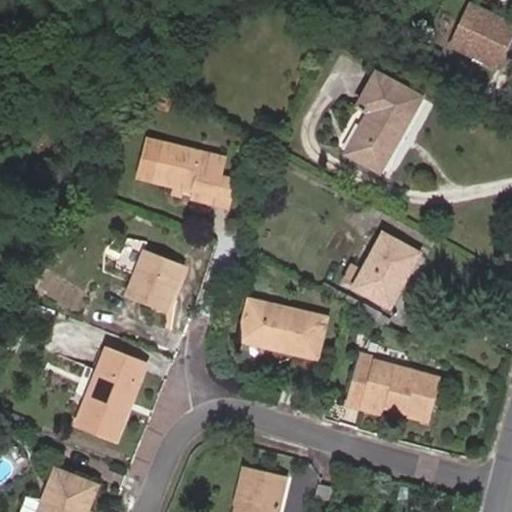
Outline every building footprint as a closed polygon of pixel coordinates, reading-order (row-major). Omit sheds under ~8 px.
[(511,23),(471,3),(450,46),(496,68),(511,34),(511,23)] [(353,165),(361,169),(397,92),(384,84),(364,118),(375,126),(353,165)] [(397,92),(361,169),(386,184),(395,167),(392,165),(414,126),(418,128),(428,110),(397,92)] [(227,167),(167,150),(157,186),(176,192),(175,200),(184,203),(186,194),(215,204),(213,212),(230,216),(237,188),(223,184),(227,167)] [(354,289),(390,306),(415,254),(380,236),(354,289)] [(186,261),(147,247),(128,300),(167,314),(186,261)] [(272,350),(272,354),(320,365),(330,323),(251,305),(243,342),(272,350)] [(241,348),(272,354),(272,350),(243,342),(241,348)] [(113,344),(82,420),(122,435),(153,360),(113,344)] [(367,407),(387,412),(428,422),(438,383),(377,368),(379,361),(363,357),(351,409),(366,414),(367,407)] [(385,418),(387,412),(367,407),(366,414),(385,418)] [(61,463),(41,511),(87,511),(101,480),(61,463)] [(274,511),(283,471),(243,463),(233,511),(274,511)]
